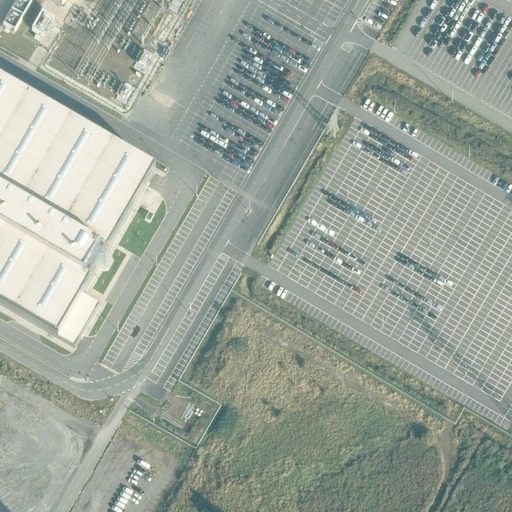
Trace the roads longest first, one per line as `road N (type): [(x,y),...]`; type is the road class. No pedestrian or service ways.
road 1 (unclassified): [(0,332),(126,402),(361,0)]
road 2 (track): [(349,138),(273,263),(258,312),(282,346),(441,445),(447,475),(428,511)]
road 3 (unknown): [(310,87),(511,205)]
